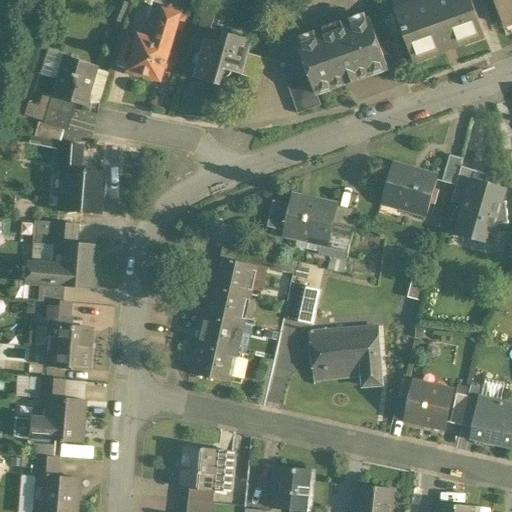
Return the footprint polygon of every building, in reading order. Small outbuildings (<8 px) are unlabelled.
[(471,0),(432,0),(396,13),(413,60),(431,53),(484,34),(471,0)] [(511,0),(497,0),(507,26),(511,23),(511,0)] [(157,40),(140,35),(138,41),(130,68),(129,70),(161,80),(172,45),(171,44),(181,14),(163,8),(160,20),(162,21),(157,40)] [(215,17),(204,14),(197,36),(207,39),(208,40),(211,28),(215,17)] [(370,19),(299,45),(304,60),(317,94),(319,94),(321,95),(332,91),(334,88),(371,75),(374,76),(385,72),(386,69),(388,69),(388,68),(379,44),(370,19)] [(211,28),(208,40),(224,44),(228,33),(211,28)] [(228,33),(224,44),(208,40),(207,39),(195,78),(219,85),(224,69),(243,75),(249,54),(253,40),(228,33)] [(115,64),(130,68),(138,41),(125,37),(115,64)] [(393,39),(379,44),(388,68),(401,63),(393,39)] [(64,56),(48,51),(41,76),(56,80),(64,56)] [(249,54),(243,75),(239,88),(255,93),(268,59),(249,54)] [(99,66),(64,56),(56,80),(51,97),(76,104),(86,108),(98,69),(99,66)] [(304,60),(282,68),(298,114),(321,106),(317,94),(304,60)] [(98,69),(86,108),(96,111),(108,72),(98,69)] [(47,110),(72,117),(76,104),(51,97),(47,110)] [(72,117),(47,110),(43,124),(46,125),(60,129),(67,131),(72,117)] [(57,141),(60,129),(46,125),(42,138),(57,141)] [(82,146),(59,144),(57,170),(61,171),(61,169),(80,171),(82,146)] [(159,158),(145,155),(143,165),(157,168),(159,158)] [(464,159),(451,155),(443,182),(456,186),(464,159)] [(438,179),(393,166),(384,195),(401,200),(399,206),(428,214),(438,179)] [(476,171),(462,167),(456,186),(452,202),(466,205),(473,180),(474,180),(476,171)] [(80,171),(61,169),(61,171),(58,211),(99,214),(100,196),(99,196),(101,172),(80,171)] [(486,184),(489,175),(476,171),(474,180),(486,184)] [(474,180),(473,180),(466,205),(457,234),(482,241),(486,227),(495,226),(509,224),(507,202),(502,202),(506,190),(486,184),(474,180)] [(401,200),(384,195),(382,204),(398,209),(399,206),(401,200)] [(338,207),(293,197),(292,205),(286,232),(285,235),(321,243),(329,245),(334,224),(338,207)] [(292,205),(273,201),(268,228),(286,232),(292,205)] [(358,212),(338,207),(334,224),(354,228),(358,212)] [(54,223),(34,221),(32,244),(36,245),(52,246),(53,239),(54,223)] [(212,221),(210,237),(232,240),(234,224),(212,221)] [(78,225),(54,223),(53,239),(77,241),(78,225)] [(354,228),(334,224),(329,245),(321,243),(318,254),(347,261),(354,228)] [(495,226),(486,227),(482,241),(490,243),(495,226)] [(440,240),(428,236),(423,255),(426,256),(435,258),(440,240)] [(76,245),(59,244),(59,247),(57,266),(34,264),(30,264),(28,283),(39,284),(63,286),(93,289),(95,260),(90,259),(91,246),(76,245)] [(36,245),(34,264),(57,266),(59,247),(52,246),(36,245)] [(251,252),(224,246),(221,258),(249,264),(251,252)] [(221,258),(217,257),(210,286),(251,295),(252,294),(248,293),(254,266),(258,267),(258,266),(249,264),(221,258)] [(295,270),(293,281),(314,285),(316,274),(295,270)] [(63,286),(39,284),(38,300),(48,301),(62,302),(63,286)] [(320,290),(292,284),(285,319),(313,325),(313,322),(320,290)] [(204,315),(245,324),(245,323),(241,323),(247,295),(251,296),(251,295),(210,286),(204,315)] [(62,302),(48,301),(46,325),(57,326),(57,325),(69,327),(71,303),(62,302)] [(434,312),(426,311),(425,321),(433,321),(434,312)] [(245,324),(204,315),(197,344),(238,354),(239,353),(235,352),(241,325),(245,325),(245,324)] [(252,326),(245,324),(245,325),(241,325),(235,352),(239,353),(238,354),(246,355),(252,326)] [(69,327),(57,325),(57,326),(56,333),(55,348),(49,347),(47,367),(87,371),(90,328),(69,327)] [(378,328),(310,333),(314,379),(363,375),(364,387),(382,385),(378,328)] [(35,366),(47,367),(49,347),(55,348),(56,333),(38,332),(35,366)] [(238,354),(197,344),(190,374),(232,383),(232,382),(228,382),(234,354),(238,355),(238,354)] [(41,378),(28,377),(27,398),(39,399),(39,397),(41,378)] [(64,380),(41,378),(39,397),(62,399),(64,380)] [(78,401),(86,401),(88,382),(64,380),(62,399),(78,401)] [(414,380),(413,386),(453,395),(454,389),(414,380)] [(483,389),(481,400),(503,405),(507,387),(485,382),(483,389)] [(402,383),(399,397),(410,399),(413,386),(402,383)] [(471,386),(459,383),(457,394),(469,397),(471,386)] [(453,395),(413,386),(410,399),(405,422),(445,431),(453,395)] [(483,389),(471,386),(469,397),(462,426),(474,428),(480,400),(481,400),(483,389)] [(469,397),(457,394),(450,423),(462,426),(469,397)] [(62,399),(39,397),(39,399),(46,400),(44,421),(42,420),(40,439),(81,443),(83,413),(77,413),(78,401),(62,399)] [(410,399),(399,397),(394,419),(405,422),(410,399)] [(481,400),(480,400),(474,428),(472,437),(511,445),(511,410),(511,411),(511,406),(503,405),(481,400)] [(220,450),(187,447),(185,469),(182,469),(180,487),(188,488),(212,490),(216,491),(216,490),(217,479),(219,453),(220,451),(220,450)] [(234,455),(219,453),(217,479),(231,480),(234,455)] [(35,456),(23,455),(21,475),(33,476),(35,456)] [(58,458),(35,456),(33,476),(38,477),(44,477),(56,478),(58,458)] [(312,471),(280,468),(278,490),(276,489),(274,508),(308,511),(312,471)] [(33,476),(21,475),(18,511),(35,511),(37,487),(38,477),(33,476)] [(56,478),(44,477),(43,487),(37,487),(35,511),(75,511),(78,479),(56,478)] [(231,480),(217,479),(216,490),(230,491),(231,480)] [(390,511),(393,490),(361,487),(359,507),(356,507),(355,511),(390,511)] [(212,490),(188,488),(186,501),(211,503),(212,490)] [(209,511),(211,503),(186,501),(185,511),(209,511)] [(472,511),(473,507),(441,503),(439,511),(472,511)]
